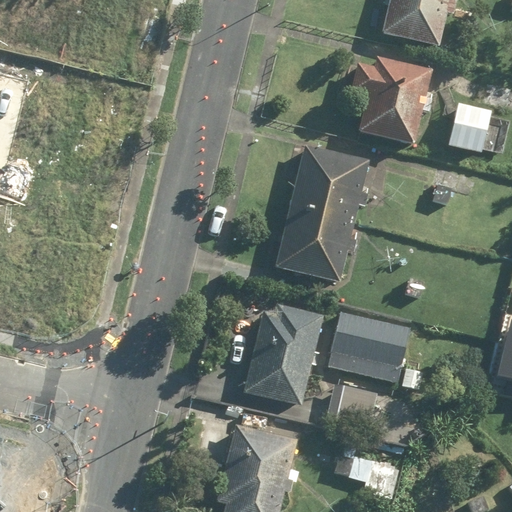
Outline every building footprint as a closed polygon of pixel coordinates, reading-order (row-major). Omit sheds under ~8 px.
[(10,0),(4,32),(61,45),(71,0),(10,0)] [(450,4),(442,3),(442,0),(384,0),(376,40),(431,52),(439,17),(446,19),(450,4)] [(372,61),(370,70),(350,65),(343,95),(363,100),(354,136),(410,149),(428,75),(372,61)] [(0,158),(79,174),(94,101),(84,99),(86,90),(50,83),(49,91),(31,87),(27,105),(19,104),(14,131),(0,128),(0,158)] [(511,90),(486,83),(479,105),(511,114),(511,90)] [(484,111),(449,107),(443,153),(478,157),(484,111)] [(362,163),(299,148),(269,271),(332,287),(362,163)] [(65,229),(11,216),(0,263),(0,262),(0,293),(48,304),(65,229)] [(269,317),(257,315),(238,397),(296,410),(316,320),(271,309),(269,317)] [(406,331),(336,315),(323,370),(393,386),(406,331)] [(378,396),(340,389),(334,428),(371,435),(378,396)] [(219,511),(275,511),(292,441),(230,427),(212,505),(221,507),(219,511)]
